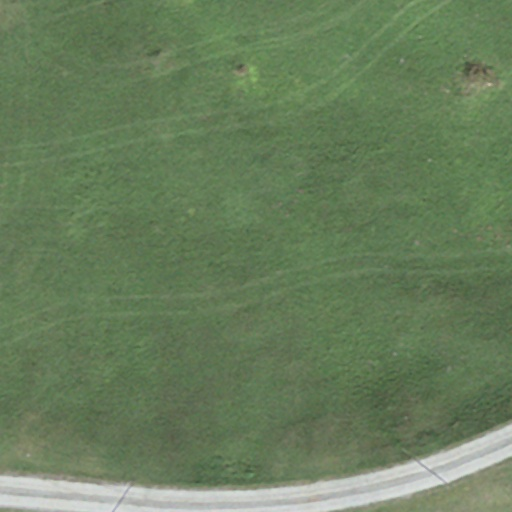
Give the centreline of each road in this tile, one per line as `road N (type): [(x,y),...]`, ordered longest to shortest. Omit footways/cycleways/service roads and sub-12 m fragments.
road 1 (unclassified): [(265,511),(442,476),(511,444)]
road 2 (unclassified): [(0,490),(208,511)]
